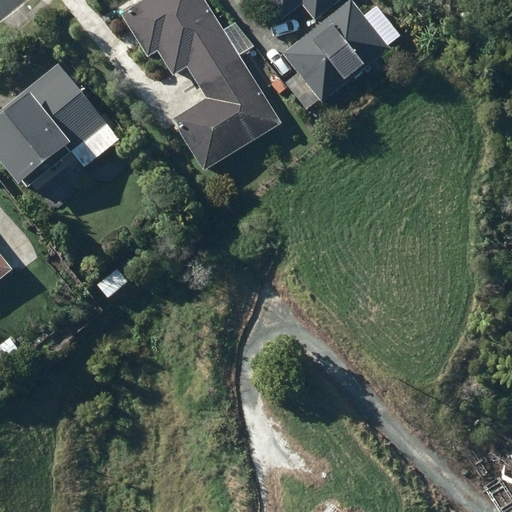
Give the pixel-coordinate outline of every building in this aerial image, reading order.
[(201,99),(165,121),(197,173),(275,124),(234,57),(247,48),(232,23),(218,31),(199,0),(140,0),(116,15),(142,58),(152,52),(167,76),(182,68),(201,99)] [(242,0),(245,4),(250,0),(259,0),(277,22),(297,5),(310,22),(337,0),(242,0)] [(277,55),(293,75),(282,84),(302,110),(315,100),(318,103),(385,51),(347,1),(277,55)] [(114,140),(52,64),(0,106),(0,174),(8,185),(20,176),(27,184),(65,153),(78,169),(114,140)] [(118,269),(98,286),(109,300),(130,283),(118,269)] [(4,339),(0,342),(0,363),(14,352),(4,339)] [(333,511),(323,503),(315,511),(333,511)]
